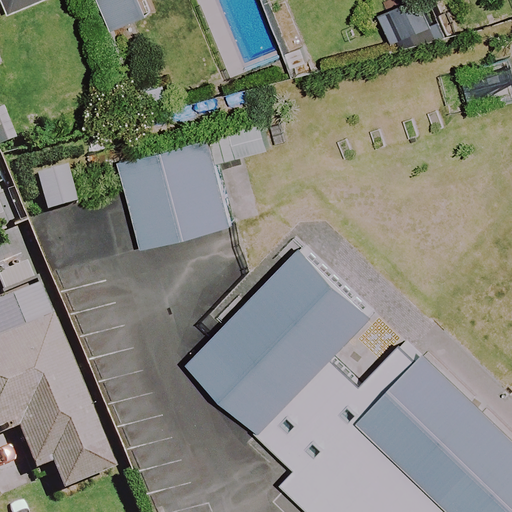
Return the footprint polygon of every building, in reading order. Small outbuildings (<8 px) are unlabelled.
[(264,25),(253,0),(189,0),(208,47),(264,25)] [(511,99),(511,74),(503,47),(453,63),(470,113),(511,99)] [(234,233),(214,140),(120,161),(140,254),(234,233)] [(377,311),(306,240),(192,357),(263,430),(335,355),(377,311)] [(0,337),(0,436),(12,432),(27,468),(41,462),(54,492),(106,470),(43,319),(0,337)] [(299,466),(286,480),(318,511),(511,511),(511,420),(430,344),(419,356),(403,340),(364,382),(335,355),(263,430),(299,466)]
